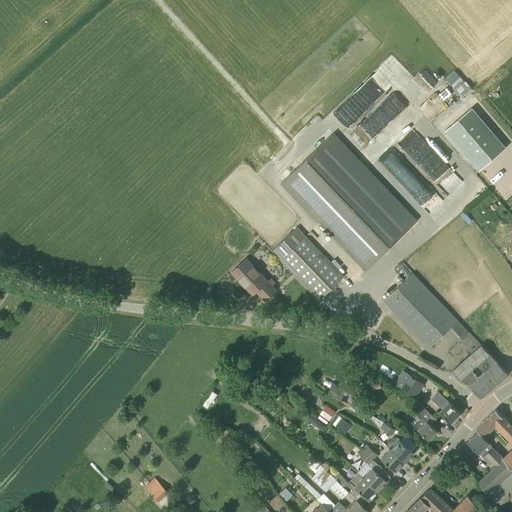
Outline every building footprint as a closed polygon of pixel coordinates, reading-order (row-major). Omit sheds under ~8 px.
[(454,69),(446,78),(454,86),(463,78),(454,69)] [(472,108),(445,131),(480,171),(506,148),(472,108)] [(366,270),(418,220),(334,133),(282,183),(366,270)] [(419,140),(416,134),(402,143),(405,148),(419,140)] [(319,300),(327,293),(344,277),(297,227),(272,251),(319,300)] [(253,295),(257,291),(265,300),(276,290),(246,258),(231,272),(253,295)] [(458,321),(412,273),(384,300),(429,348),(450,328),(458,321)] [(461,379),(463,378),(481,398),(509,374),(482,345),(458,321),(450,328),(462,340),(460,341),(472,353),(453,370),(461,379)] [(410,375),(401,389),(414,397),(423,384),(410,375)] [(370,386),(368,387),(371,393),(373,391),(382,386),(379,381),(370,386)] [(212,390),(204,404),(208,407),(217,393),(212,390)] [(349,400),(352,394),(346,391),(343,397),(349,400)] [(439,392),(434,397),(445,407),(439,412),(451,423),(461,413),(439,392)] [(355,404),(358,398),(353,394),(349,400),(355,404)] [(437,431),(423,417),(428,412),(419,404),(415,410),(417,411),(413,415),(418,421),(413,426),(428,440),(437,431)] [(324,415),(329,418),(334,411),(329,407),(324,415)] [(496,410),(476,429),(478,431),(484,437),(496,425),(511,441),(511,451),(511,453),(505,459),(503,458),(511,468),(511,426),(498,412),(496,410)] [(326,427),(320,422),(315,419),(311,415),(308,420),(312,423),(317,427),(323,431),(326,427)] [(340,416),(334,423),(343,430),(349,422),(340,416)] [(380,428),(392,434),(395,429),(383,422),(380,428)] [(484,437),(478,431),(468,442),(485,460),(488,457),(492,461),(490,463),(495,467),(479,482),(488,494),(495,504),(511,488),(511,468),(503,458),(498,453),(492,448),(490,443),(484,437)] [(400,439),(396,437),(393,438),(387,444),(391,448),(390,449),(405,462),(414,453),(400,439)] [(249,447),(242,439),(239,441),(246,449),(249,447)] [(363,450),(373,459),(377,455),(367,445),(363,450)] [(390,449),(381,459),(396,472),(405,462),(390,449)] [(358,455),(367,462),(358,471),(359,471),(358,472),(378,491),(387,481),(378,472),(382,468),(373,459),(363,450),(358,455)] [(312,464),(309,467),(316,473),(312,477),(326,491),(331,486),(342,497),(348,491),(338,481),(328,472),(322,467),(313,458),(309,462),(312,464)] [(334,467),(328,472),(338,481),(348,491),(349,491),(353,486),(355,487),(365,497),(369,501),(378,491),(358,472),(349,481),(348,480),(334,467)] [(154,478),(145,487),(157,500),(162,494),(154,485),(157,481),(154,478)] [(306,479),(302,483),(316,496),(320,492),(306,479)] [(108,481),(105,484),(113,491),(115,488),(108,481)] [(429,489),(421,497),(429,505),(436,511),(476,511),(481,508),(468,495),(455,508),(432,486),(429,489)] [(281,492),(287,499),(293,493),(286,487),(281,492)] [(416,502),(406,511),(421,511),(424,510),(429,505),(421,497),(416,502)] [(339,501),(336,504),(330,510),(331,511),(347,511),(348,511),(349,511),(367,511),(369,511),(358,500),(352,506),(351,504),(346,508),(339,501)] [(316,509),(313,511),(331,511),(330,510),(322,503),(316,509)]
